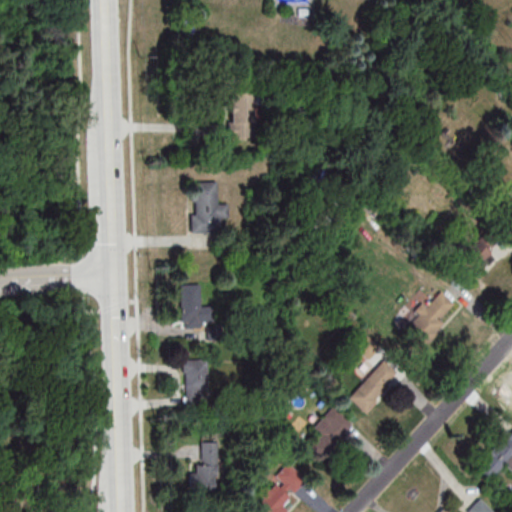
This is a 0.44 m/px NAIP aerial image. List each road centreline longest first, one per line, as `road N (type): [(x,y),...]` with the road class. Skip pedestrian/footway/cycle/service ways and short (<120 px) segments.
road 1 (residential): [(352,511),(511,336)]
road 2 (secondary): [(122,486),(115,275)]
road 3 (secondary): [(111,152),(106,0)]
road 4 (secondary): [(115,275),(111,152)]
